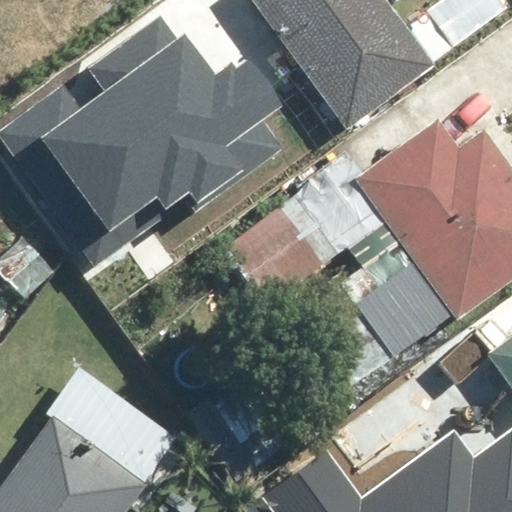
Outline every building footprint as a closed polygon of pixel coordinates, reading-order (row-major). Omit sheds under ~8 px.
[(247,0),(344,137),(431,76),(377,0),(247,0)] [(153,10),(0,119),(0,158),(86,278),(133,245),(151,270),(205,232),(191,212),(287,143),(228,60),(202,78),(153,10)] [(352,186),(396,246),(282,330),(335,403),(450,319),(454,326),(511,283),(511,173),(484,135),(456,156),(434,126),(352,186)] [(268,312),(352,242),(314,197),(230,267),(268,312)] [(511,341),(488,359),(511,393),(511,341)] [(0,492),(0,511),(130,511),(177,448),(82,379),(0,492)] [(318,455),(265,491),(279,511),(511,511),(511,432),(508,426),(472,450),(453,422),(346,496),(318,455)]
